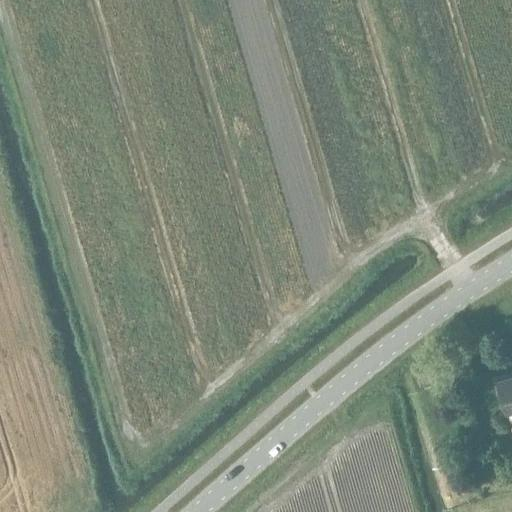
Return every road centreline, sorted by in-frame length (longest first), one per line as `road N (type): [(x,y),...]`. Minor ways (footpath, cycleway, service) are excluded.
road 1 (unclassified): [(198,511),(394,342),(511,265)]
road 2 (track): [(472,291),(426,219),(396,131)]
